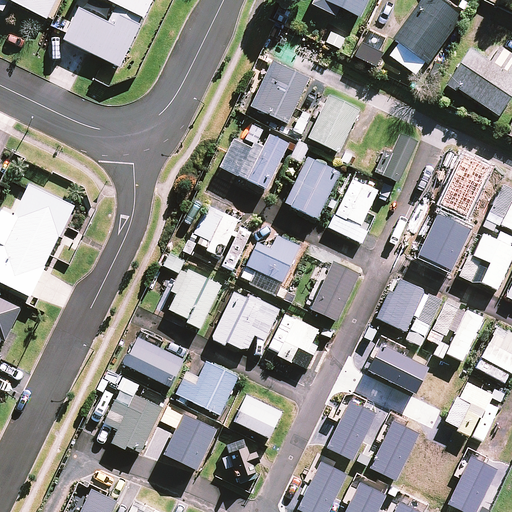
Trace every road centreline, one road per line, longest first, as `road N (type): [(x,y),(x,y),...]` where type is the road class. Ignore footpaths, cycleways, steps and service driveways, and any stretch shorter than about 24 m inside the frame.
road 1 (residential): [(0,501),(125,242),(135,202),(130,131)]
road 2 (residential): [(223,0),(178,93),(156,121),(130,131)]
road 3 (residential): [(130,131),(72,119),(0,85)]
